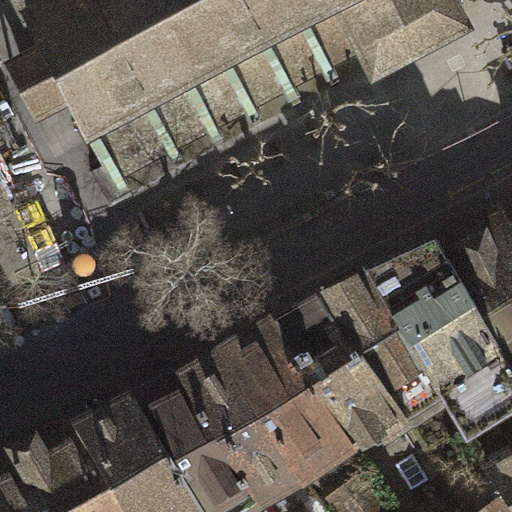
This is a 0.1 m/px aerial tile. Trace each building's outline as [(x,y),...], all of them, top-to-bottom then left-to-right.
[(469,27),(454,0),(17,0),(41,44),(73,104),(105,165),(91,172),(111,208),(134,196),(121,171),(167,147),(179,169),(187,165),(175,143),(207,126),(218,148),(227,144),(215,122),(245,106),(256,128),(264,123),(253,102),(283,86),(295,107),(303,103),(292,82),(322,66),(333,87),(341,82),(330,61),(359,46),(375,77),(385,71),(370,43),(443,4),(459,32),(469,27)] [(370,43),(385,71),(459,32),(443,4),(370,43)] [(73,104),(41,44),(5,63),(36,123),(73,104)] [(511,222),(501,205),(436,238),(511,359),(511,222)] [(511,402),(511,359),(436,238),(365,271),(463,433),(498,412),(511,402)] [(365,271),(320,292),(359,350),(365,350),(404,413),(430,452),(463,433),(365,271)] [(320,292),(275,316),(352,442),(404,413),(365,350),(359,350),(320,292)] [(275,316),(220,346),(300,475),(352,442),(275,316)] [(220,346),(182,366),(260,495),(300,475),(220,346)] [(182,366),(130,392),(200,507),(203,511),(233,511),(260,495),(182,366)] [(130,392),(74,420),(136,511),(192,511),(200,507),(130,392)] [(511,500),(511,402),(498,412),(511,444),(511,451),(488,466),(505,491),(511,500)] [(0,460),(0,492),(2,496),(10,501),(17,511),(136,511),(74,420),(0,460)] [(365,475),(331,500),(339,511),(385,511),(390,509),(365,475)] [(511,511),(511,500),(505,491),(478,511),(511,511)] [(0,511),(17,511),(10,501),(2,496),(0,497),(0,511)]
